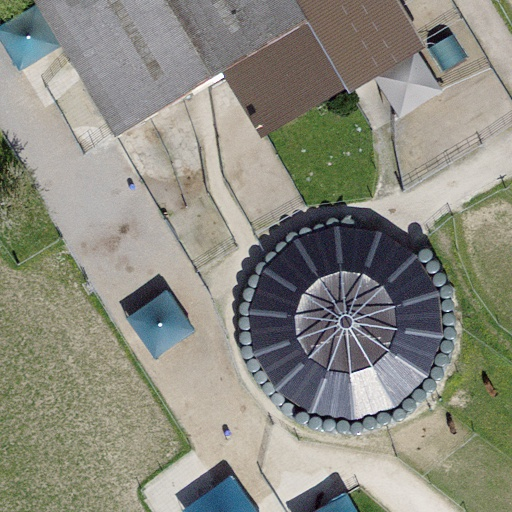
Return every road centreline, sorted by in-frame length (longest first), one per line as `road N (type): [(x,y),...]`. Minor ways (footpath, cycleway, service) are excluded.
road 1 (track): [(0,35),(285,511)]
road 2 (track): [(420,511),(161,305)]
